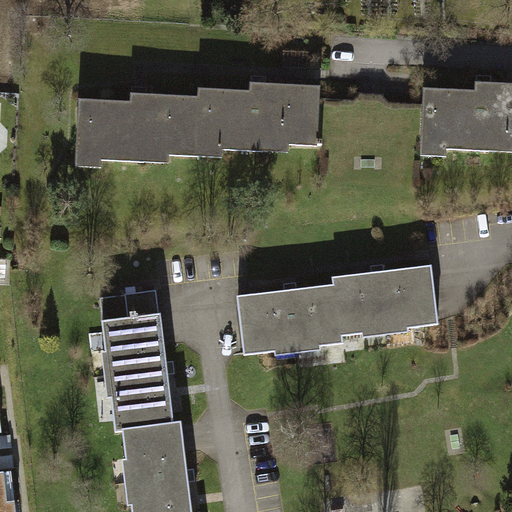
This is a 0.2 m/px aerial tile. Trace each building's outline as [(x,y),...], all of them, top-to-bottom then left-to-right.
[(130,101),(81,98),(77,149),(132,153),(132,148),(196,152),(196,148),(249,151),(249,143),(292,146),(292,139),(316,141),(320,86),(250,81),(249,95),(197,91),(196,97),(130,93),(130,101)] [(484,91),(432,88),(428,145),(491,149),(492,143),(511,144),(511,85),(485,84),(484,91)] [(335,280),(336,286),(343,339),(443,327),(435,267),(335,280)] [(343,339),(336,286),(242,297),(248,355),(343,344),(343,339)] [(126,432),(176,426),(164,316),(106,323),(119,433),(126,432)] [(194,511),(184,425),(176,426),(126,432),(136,511),(194,511)] [(16,511),(12,473),(0,474),(0,511),(16,511)]
